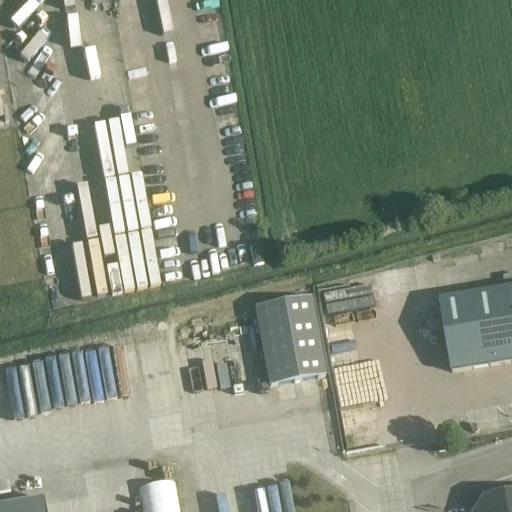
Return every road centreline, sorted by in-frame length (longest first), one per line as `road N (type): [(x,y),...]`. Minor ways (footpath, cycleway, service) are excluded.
road 1 (unknown): [(127,511),(121,437),(180,430),(258,437),(408,511)]
road 2 (unclassified): [(422,511),(447,463),(511,448)]
